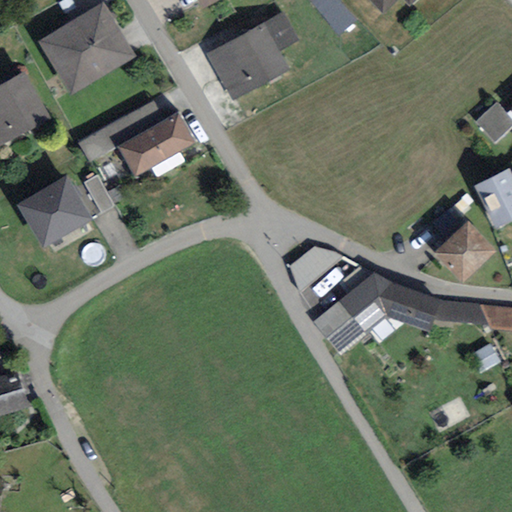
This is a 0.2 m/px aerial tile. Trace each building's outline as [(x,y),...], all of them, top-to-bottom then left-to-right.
[(197,0),(203,10),(220,0),(197,0)] [(310,0),(339,35),(356,21),(338,0),(310,0)] [(408,9),(417,0),(367,0),(383,16),(400,0),(408,9)] [(102,3),(38,41),(71,95),(135,57),(102,3)] [(207,53),(233,101),(289,71),(278,51),(298,41),(283,13),(207,53)] [(0,84),(0,146),(50,119),(23,72),(0,84)] [(166,121),(155,101),(79,144),(90,163),(118,147),(166,121)] [(495,144),(511,128),(511,120),(497,104),(476,123),(495,144)] [(118,147),(134,176),(193,144),(177,114),(166,121),(118,147)] [(511,174),(511,175),(509,170),(475,187),(498,229),(511,221),(511,174)] [(94,221),(67,176),(17,205),(44,250),(94,221)] [(98,177),(85,184),(101,213),(113,206),(98,177)] [(498,252),(468,221),(433,254),(463,285),(498,252)] [(301,293),(343,257),(316,248),(290,268),(301,293)] [(433,320),(439,301),(393,283),(373,274),(358,268),(342,282),(351,292),(313,323),(341,357),(386,318),(429,332),(433,320)] [(492,329),(511,330),(511,308),(439,301),(433,320),(488,324),(492,329)] [(501,363),(490,344),(469,357),(480,376),(501,363)] [(0,414),(25,405),(13,371),(0,376),(0,414)]
